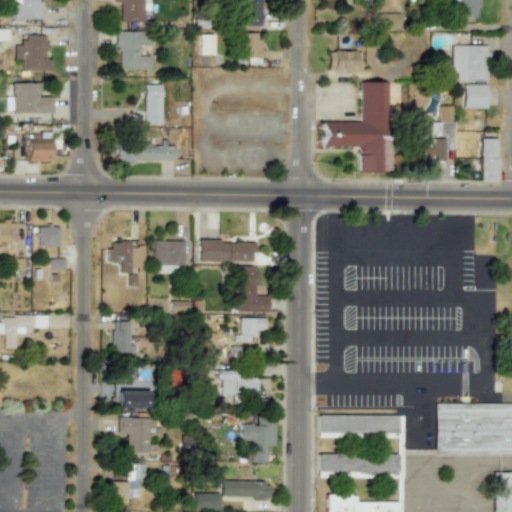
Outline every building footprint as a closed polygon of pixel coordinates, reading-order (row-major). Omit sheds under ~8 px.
[(10,0),(10,18),(39,19),(39,0),(10,0)] [(119,2),(118,21),(142,22),(142,2),(148,2),(148,0),(112,0),(112,2),(119,2)] [(258,28),(258,0),(240,0),(239,27),(258,28)] [(115,69),(148,69),(148,55),(136,55),(137,45),(149,45),(149,31),(115,31),(115,69)] [(257,32),(241,33),(242,64),(258,63),(257,32)] [(44,35),(21,35),(21,45),(13,45),(13,59),(20,58),(20,71),(49,70),(49,59),(44,59),(44,35)] [(210,35),(196,35),(196,55),(210,55),(210,35)] [(454,80),(486,80),(485,45),(449,46),(449,73),(454,73),(454,80)] [(362,64),(377,63),(376,46),(362,47),(362,64)] [(359,70),(358,51),(326,51),(326,70),(359,70)] [(38,83),(11,82),(10,112),(50,112),(50,96),(38,96),(38,83)] [(354,146),(354,172),(385,172),(385,82),(358,82),(358,122),(319,122),(319,146),(354,146)] [(159,84),(142,84),(142,124),(160,124),(159,84)] [(484,108),(484,84),(460,84),(460,108),(484,108)] [(452,122),(428,121),(427,136),(418,136),(417,161),(439,162),(440,149),(451,149),(452,122)] [(24,161),(48,161),(47,138),(36,138),(36,134),(24,134),(24,161)] [(477,180),(494,180),(495,139),(478,138),(477,180)] [(172,145),(165,145),(113,145),(113,164),(130,164),(130,160),(172,160),(172,145)] [(0,221),(0,242),(13,242),(12,221),(0,221)] [(56,247),(56,226),(35,226),(35,247),(56,247)] [(251,242),(217,242),(217,239),(195,240),(196,261),(251,261),(251,242)] [(174,273),(175,265),(181,265),(181,241),(151,240),(150,273),(174,273)] [(141,246),(128,246),(127,241),(105,242),(106,262),(117,262),(117,271),(134,271),(134,273),(142,273),(141,246)] [(62,259),(46,259),(46,270),(62,270),(62,259)] [(266,295),(253,295),(253,266),(236,266),(235,311),(265,312),(266,295)] [(124,286),(133,287),(134,275),(125,274),(124,286)] [(186,311),(186,303),(169,303),(169,311),(186,311)] [(43,327),(43,316),(1,316),(1,348),(12,348),(13,333),(28,333),(28,327),(43,327)] [(262,318),(236,318),(236,335),(231,335),(231,340),(253,340),(254,330),(262,330),(262,318)] [(126,321),(108,321),(109,352),(131,352),(131,344),(126,344),(126,321)] [(218,395),(254,394),(253,370),(217,372),(218,395)] [(511,403),(431,403),(431,456),(511,455),(511,403)] [(399,415),(316,415),(315,436),(399,436),(399,415)] [(146,453),(147,431),(153,432),(153,418),(115,417),(115,433),(125,433),(124,452),(146,453)] [(249,463),(264,463),(264,446),(272,446),(272,418),(254,418),(254,424),(237,424),(237,440),(248,440),(249,463)] [(316,471),(395,472),(396,454),(316,454),(316,471)] [(143,463),(124,463),(124,482),(106,482),(106,504),(124,504),(124,497),(136,497),(137,480),(143,480),(143,463)] [(491,511),(511,511),(511,472),(491,472),(491,511)] [(218,496),(250,497),(250,499),(267,499),(267,481),(219,480),(218,496)] [(217,493),(191,493),(191,510),(217,510),(217,493)] [(352,502),(352,494),(322,494),(322,511),(398,511),(398,501),(352,502)]
